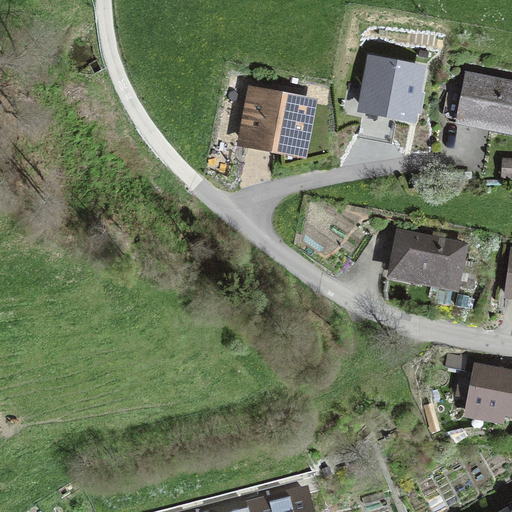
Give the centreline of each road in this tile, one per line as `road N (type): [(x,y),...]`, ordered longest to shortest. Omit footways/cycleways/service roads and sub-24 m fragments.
road 1 (track): [(105,0),(111,56),(148,130),(254,233)]
road 2 (residential): [(254,233),(369,310),(511,345)]
